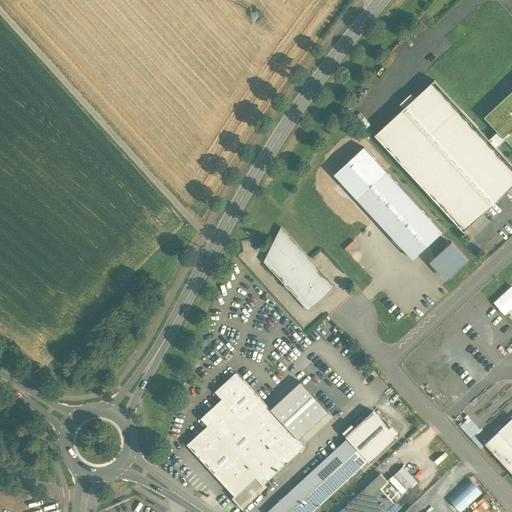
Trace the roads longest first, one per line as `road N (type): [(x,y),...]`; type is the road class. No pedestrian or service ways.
road 1 (secondary): [(380,0),(268,152),(180,310)]
road 2 (track): [(215,245),(0,10)]
road 3 (residential): [(511,500),(389,365)]
road 4 (residential): [(389,365),(511,249)]
road 5 (secondary): [(126,425),(180,310)]
road 6 (secondary): [(180,310),(106,410)]
